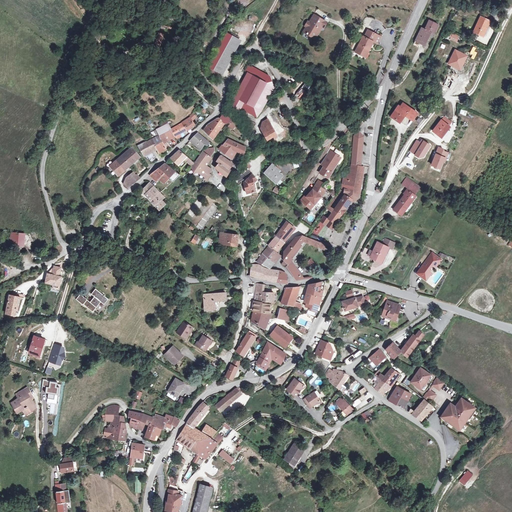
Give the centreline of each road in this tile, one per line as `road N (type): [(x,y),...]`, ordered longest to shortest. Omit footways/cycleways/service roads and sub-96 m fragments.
road 1 (residential): [(112,206),(215,113),(251,49),(277,72),(306,149),(316,150),(385,89)]
road 2 (unclassified): [(92,0),(42,167),(66,247),(81,244),(97,212),(112,206)]
road 3 (unclassified): [(434,303),(351,369),(381,401),(439,439),(442,474),(429,511)]
road 4 (residential): [(112,206),(111,241),(189,280),(246,276),(277,285),(339,277)]
road 5 (unclassified): [(339,277),(294,361),(272,377),(209,390),(165,447)]
road 6 (residential): [(165,447),(131,436),(125,407),(111,401),(54,461),(37,443)]
road 7 (track): [(209,390),(235,345),(246,276)]
